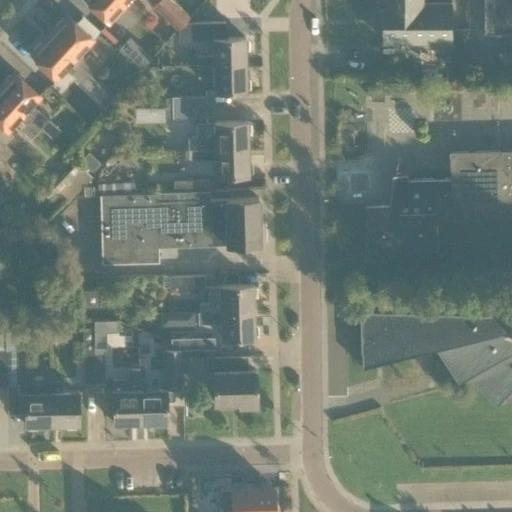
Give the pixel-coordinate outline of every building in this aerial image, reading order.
[(85,0),(111,23),(118,15),(130,27),(139,17),(120,0),(85,0)] [(120,0),(139,17),(144,13),(131,1),(131,0),(120,0)] [(189,17),(171,0),(159,0),(153,7),(178,29),(189,17)] [(424,3),(423,0),(389,0),(390,6),(386,6),(386,41),(452,41),(452,3),(424,3)] [(511,0),(484,0),(485,32),(511,32),(511,0)] [(57,25),(57,28),(50,36),(91,74),(99,64),(88,54),(85,58),(81,54),(94,40),(68,16),(65,20),(62,19),(57,25)] [(184,23),(178,29),(178,39),(190,38),(190,34),(211,34),(212,55),(197,56),(197,65),(212,64),(212,65),(245,64),(244,37),(225,38),(224,22),(184,23)] [(470,64),(470,28),(456,28),(456,64),(470,64)] [(50,36),(43,44),(40,43),(34,49),(35,52),(32,55),(58,79),(71,65),(75,69),(72,73),(90,90),(98,81),(91,74),(50,36)] [(143,68),(152,57),(130,37),(120,47),(143,68)] [(503,65),(511,65),(511,51),(503,52),(503,65)] [(245,64),(212,65),(213,91),(246,89),(245,64)] [(13,75),(10,75),(6,79),(7,82),(0,89),(0,90),(40,127),(52,139),(61,129),(39,109),(35,113),(30,109),(42,97),(16,73),(13,75)] [(372,99),(384,100),(385,88),(373,87),(372,99)] [(31,137),(40,127),(0,90),(0,139),(5,144),(13,135),(10,131),(21,119),(25,123),(21,127),(31,137)] [(164,109),(172,109),(171,97),(163,97),(164,109)] [(171,97),(172,109),(205,107),(205,97),(171,97)] [(205,117),(205,107),(172,109),(172,117),(205,117)] [(162,118),(172,117),(172,109),(164,109),(162,109),(162,118)] [(195,149),(195,150),(247,148),(246,121),(213,122),(213,123),(196,124),(197,137),(187,137),(187,150),(195,149)] [(0,155),(5,161),(14,152),(5,144),(0,139),(0,155)] [(248,174),(247,148),(195,150),(196,159),(214,159),(214,175),(248,174)] [(183,160),(196,159),(195,150),(195,149),(187,150),(183,150),(183,160)] [(511,150),(451,152),(451,178),(408,179),(408,173),(394,174),(395,204),(366,205),(368,250),(439,248),(438,219),(511,216),(511,150)] [(89,152),(80,160),(92,172),(101,163),(89,152)] [(60,195),(66,202),(91,176),(89,174),(78,164),(77,163),(49,192),(56,199),(60,195)] [(207,180),(173,181),(173,192),(173,193),(208,192),(207,180)] [(134,182),(118,183),(118,191),(135,190),(134,182)] [(173,192),(99,195),(101,259),(101,263),(157,261),(157,247),(259,244),(257,198),(208,199),(208,192),(173,193),(173,192)] [(171,276),(171,286),(205,286),(205,276),(171,276)] [(207,313),(253,312),(253,285),(209,286),(209,304),(199,305),(200,313),(207,313)] [(82,290),(82,307),(106,307),(106,289),(82,290)] [(506,397),(511,400),(511,315),(498,308),(363,312),(364,367),(437,346),(461,381),(468,377),(498,405),(506,397)] [(172,312),(162,312),(162,324),(169,324),(172,317),(172,312)] [(254,337),(253,312),(207,313),(207,319),(221,319),(222,338),(254,337)] [(6,350),(17,350),(22,349),(21,324),(5,325),(6,350)] [(93,328),(82,328),(84,383),(95,383),(94,348),(93,328)] [(171,339),(171,350),(182,350),(205,350),(205,358),(207,358),(216,358),(215,338),(171,339)] [(106,383),(105,348),(94,348),(95,383),(106,383)] [(6,385),(17,385),(17,350),(6,350),(6,385)] [(183,403),(182,350),(171,350),(164,351),(165,389),(146,389),(146,367),(139,367),(140,423),(166,423),(166,403),(183,403)] [(239,402),(239,407),(256,406),(255,371),(247,371),(247,357),(216,358),(207,358),(208,373),(213,373),(214,403),(239,402)] [(128,379),(113,379),(113,424),(140,423),(139,367),(127,368),(128,379)] [(26,380),(26,392),(24,392),(25,425),(51,425),(50,381),(50,379),(26,380)] [(50,381),(51,425),(77,424),(77,391),(61,391),(61,381),(50,381)] [(219,488),(219,511),(273,511),(273,487),(219,488)]
